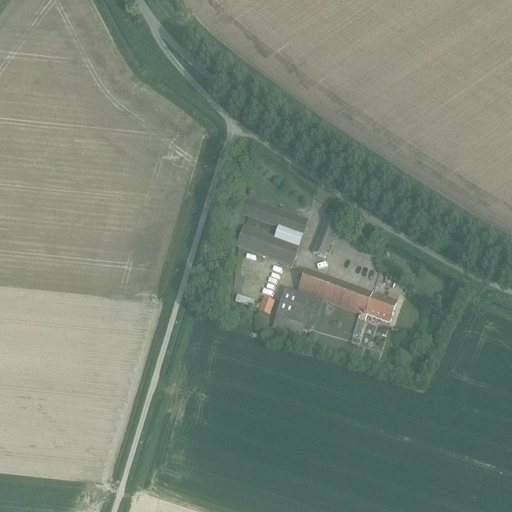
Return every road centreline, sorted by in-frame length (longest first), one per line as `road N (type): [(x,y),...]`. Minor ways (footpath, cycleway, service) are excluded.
road 1 (unclassified): [(511,272),(381,197),(243,103),(194,64),(137,0)]
road 2 (track): [(114,511),(220,165),(239,126)]
